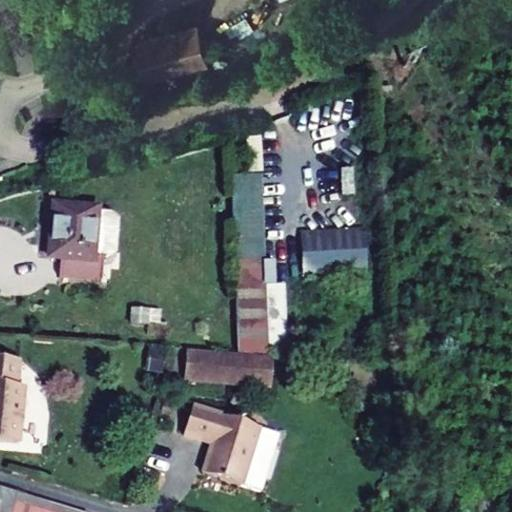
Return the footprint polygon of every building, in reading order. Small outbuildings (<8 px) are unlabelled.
[(145,84),(208,66),(197,23),(132,39),(145,84)] [(388,87),(374,89),(375,101),(389,99),(388,87)] [(235,344),(265,347),(262,183),(232,184),(235,344)] [(98,205),(46,199),(42,260),(95,263),(98,205)] [(365,230),(302,233),(304,276),(367,273),(365,230)] [(185,378),(265,386),(267,361),(187,354),(185,378)] [(16,362),(0,360),(0,441),(19,443),(24,389),(14,388),(16,362)] [(287,435),(200,408),(191,438),(219,448),(211,475),(269,494),(287,435)] [(51,511),(54,503),(0,486),(0,511),(51,511)] [(82,511),(54,503),(51,511),(82,511)]
